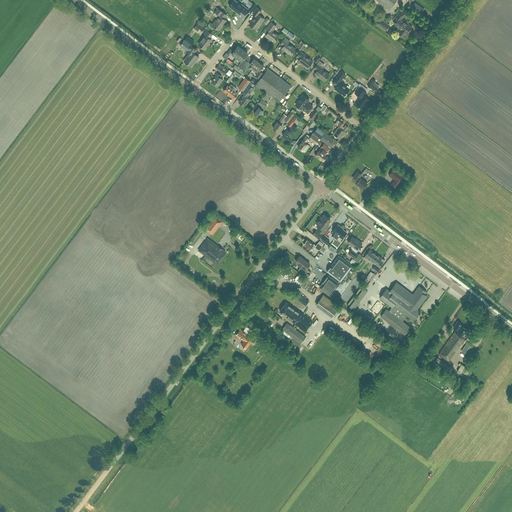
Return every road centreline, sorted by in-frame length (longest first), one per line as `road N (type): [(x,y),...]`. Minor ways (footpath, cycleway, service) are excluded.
road 1 (tertiary): [(75,511),(321,186)]
road 2 (tertiary): [(511,330),(321,186)]
road 3 (residential): [(191,88),(235,32),(365,129)]
road 4 (tertiary): [(321,186),(191,88)]
road 5 (tertiary): [(365,129),(462,0)]
road 6 (tertiary): [(191,88),(73,0)]
